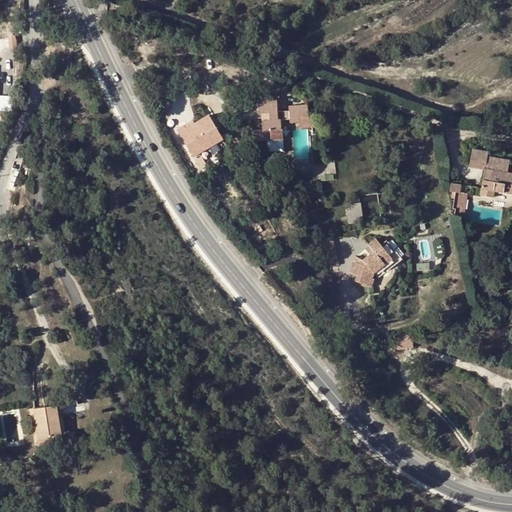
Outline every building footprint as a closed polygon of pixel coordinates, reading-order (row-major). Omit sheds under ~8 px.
[(268,140),(282,140),(281,121),(290,120),(291,123),(300,122),(300,117),(309,117),(308,105),(290,106),(290,111),(278,112),(277,100),(259,101),(260,113),(264,113),(264,130),(256,131),(257,141),(268,140)] [(222,141),(208,117),(185,131),(183,127),(176,131),(192,159),(222,141)] [(300,117),(300,122),(300,128),(317,127),(316,117),(309,117),(300,117)] [(282,140),(268,140),(268,152),(282,151),(282,140)] [(488,151),(472,149),(470,167),(485,170),(481,195),(494,197),(495,192),(511,194),(511,172),(511,173),(508,172),(510,160),(488,156),(488,151)] [(464,217),(468,194),(459,193),(455,216),(464,217)] [(346,203),(349,222),(364,220),(361,201),(346,203)] [(359,277),(357,282),(371,287),(374,279),(372,279),(374,273),(392,258),(382,244),(377,239),(369,245),(375,252),(371,255),(365,260),(356,257),(351,274),(359,277)] [(388,239),(382,244),(392,258),(374,273),(379,279),(403,259),(388,239)] [(333,247),(320,250),(324,263),(336,260),(333,247)] [(370,301),(363,302),(366,320),(372,319),(370,301)] [(412,334),(397,335),(398,350),(413,349),(412,334)] [(44,436),(67,432),(61,402),(39,406),(44,436)] [(68,437),(67,432),(44,436),(39,406),(35,407),(41,442),(68,437)]
